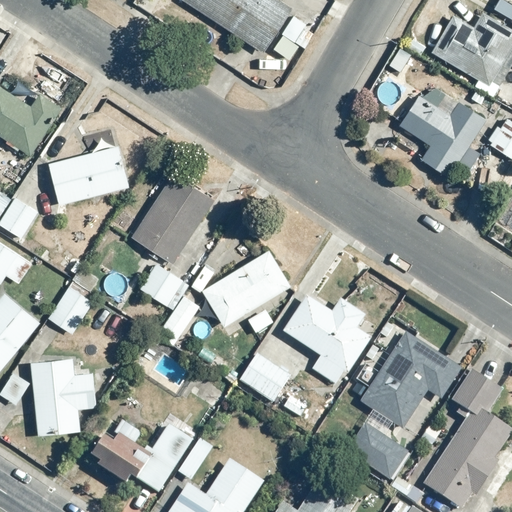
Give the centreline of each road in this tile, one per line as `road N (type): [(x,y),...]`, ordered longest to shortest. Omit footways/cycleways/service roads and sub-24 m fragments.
road 1 (residential): [(285,168),(27,0)]
road 2 (residential): [(511,304),(285,168)]
road 3 (residential): [(379,0),(285,168)]
